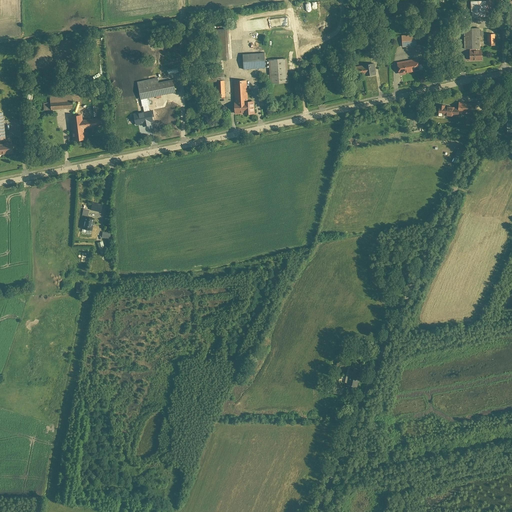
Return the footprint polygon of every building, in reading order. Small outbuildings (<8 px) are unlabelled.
[(493,0),(483,0),(470,0),(470,16),(494,15),(493,0)] [(465,47),(479,46),(479,27),(464,28),(465,47)] [(403,47),(416,45),(416,35),(402,36),(403,47)] [(465,59),(481,59),(481,48),(465,49),(465,59)] [(244,69),(265,68),(264,54),(243,55),(244,69)] [(271,83),(287,82),(285,58),(269,60),(271,83)] [(397,63),(399,74),(419,70),(417,59),(397,63)] [(365,74),(374,73),(373,63),(357,65),(359,73),(365,72),(365,74)] [(157,78),(136,83),(140,98),(175,90),(172,78),(158,82),(157,78)] [(245,80),(234,81),(236,114),(254,113),(253,101),(247,101),(245,80)] [(62,90),(49,91),(51,108),(71,106),(70,94),(62,94),(62,90)] [(457,113),(472,114),(473,104),(458,103),(458,107),(457,113)] [(457,113),(458,107),(439,105),(438,114),(457,116),(457,113)] [(139,124),(152,120),(150,110),(136,113),(139,124)] [(79,115),(69,117),(73,140),(83,138),(81,128),(91,127),(92,132),(99,131),(98,126),(104,125),(103,116),(80,119),(79,115)] [(11,143),(0,144),(0,154),(12,153),(11,143)] [(453,162),(458,164),(463,152),(457,150),(453,162)] [(102,205),(92,203),(91,209),(101,211),(102,205)] [(92,219),(83,217),(82,228),(81,229),(90,230),(92,219)] [(348,368),(349,362),(337,359),(336,366),(348,368)] [(359,371),(349,369),(345,386),(356,388),(359,371)] [(342,395),(343,387),(327,385),(326,392),(342,395)]
